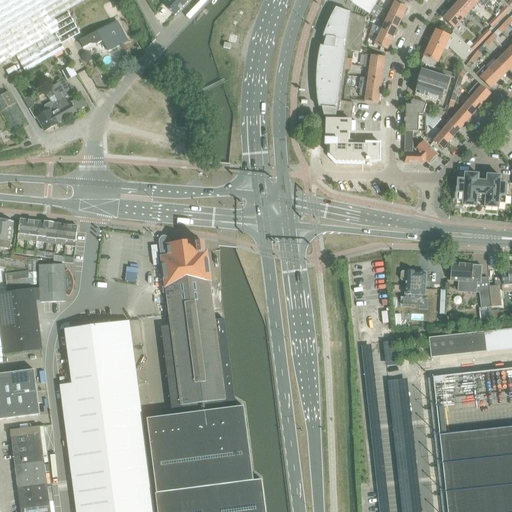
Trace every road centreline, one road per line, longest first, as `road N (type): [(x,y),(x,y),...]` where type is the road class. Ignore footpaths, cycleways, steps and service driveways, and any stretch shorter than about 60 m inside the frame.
road 1 (unclassified): [(66,511),(47,356),(55,323),(81,296),(91,206)]
road 2 (primary): [(260,222),(296,511)]
road 3 (primary): [(318,511),(286,225)]
road 4 (primary): [(283,196),(279,87),(302,0)]
road 5 (primary): [(278,0),(254,85),(258,194)]
road 6 (residential): [(391,176),(393,75),(414,21),(433,0)]
road 7 (unclassified): [(332,0),(311,79),(316,173)]
road 8 (unclassified): [(91,182),(93,119),(166,36)]
road 9 (primary): [(91,206),(260,222)]
road 10 (primary): [(258,194),(91,182)]
road 11 (secondary): [(425,230),(283,196)]
road 12 (secondary): [(286,225),(404,236),(425,230)]
road 13 (residential): [(428,177),(511,94)]
